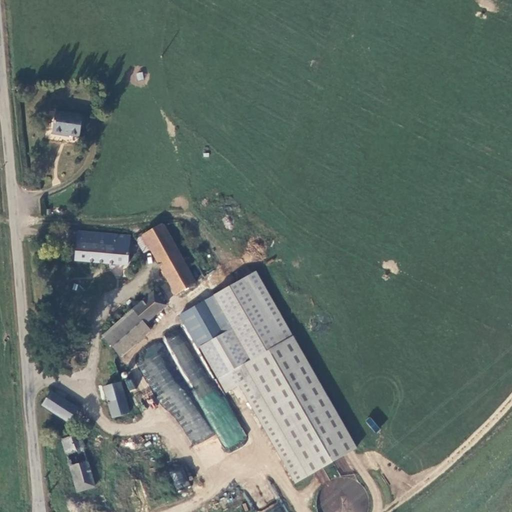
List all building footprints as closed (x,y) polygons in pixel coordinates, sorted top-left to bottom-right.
[(79,112),(54,110),(53,131),(78,134),(79,112)] [(175,291),(193,282),(184,266),(161,223),(140,233),(134,238),(141,252),(150,247),(175,291)] [(77,230),(76,240),(112,244),(114,234),(77,230)] [(125,246),(126,236),(114,234),(112,244),(76,240),(74,257),(126,262),(128,246),(125,246)] [(194,261),(184,266),(193,282),(202,277),(194,261)] [(306,473),(353,447),(253,271),(212,294),(231,326),(249,359),(243,363),(306,473)] [(109,345),(113,349),(164,304),(150,290),(96,339),(104,349),(109,345)] [(249,359),(231,326),(198,345),(224,390),(238,383),(293,481),(306,473),(243,363),(249,359)] [(135,358),(190,448),(212,434),(181,383),(188,378),(196,391),(211,382),(210,380),(209,381),(179,333),(166,342),(186,374),(177,379),(156,345),(135,358)] [(129,390),(135,387),(130,378),(125,381),(129,390)] [(118,382),(102,387),(111,418),(128,412),(118,382)] [(75,408),(49,391),(41,405),(66,420),(75,408)] [(364,421),(375,432),(380,428),(369,417),(364,421)] [(78,437),(77,433),(59,439),(74,491),(92,486),(78,437)] [(174,488),(188,486),(185,466),(171,468),(174,488)] [(366,511),(361,476),(320,482),(324,511),(366,511)]
